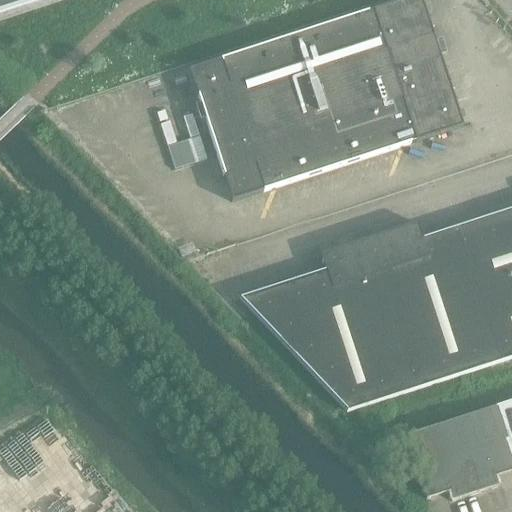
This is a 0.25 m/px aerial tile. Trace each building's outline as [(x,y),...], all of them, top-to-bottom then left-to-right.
[(0,0),(0,14),(43,0),(0,0)] [(264,194),(463,130),(420,0),(413,0),(220,63),(228,88),(197,98),(224,180),(255,170),(264,194)] [(169,147),(176,169),(208,159),(200,137),(169,147)] [(511,212),(422,241),(417,226),(320,257),(325,273),(239,301),(346,414),(347,415),(511,360),(511,212)] [(511,404),(406,439),(426,502),(449,495),(452,504),(498,489),(495,480),(511,474),(511,404)]
